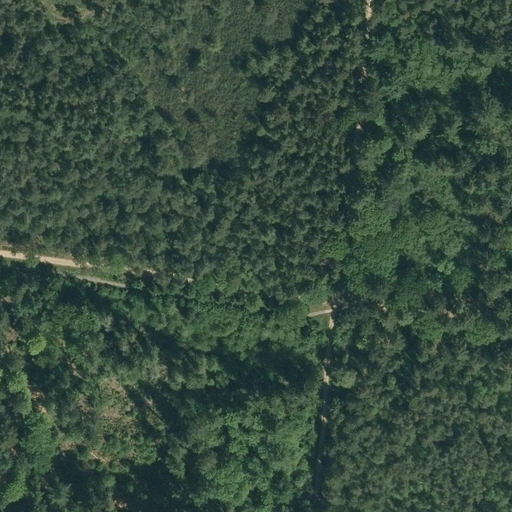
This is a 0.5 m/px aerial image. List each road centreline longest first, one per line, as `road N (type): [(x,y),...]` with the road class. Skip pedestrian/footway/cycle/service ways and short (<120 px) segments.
road 1 (track): [(0,256),(336,300)]
road 2 (track): [(365,0),(336,300)]
road 3 (track): [(336,300),(317,511)]
road 4 (track): [(336,300),(511,325)]
